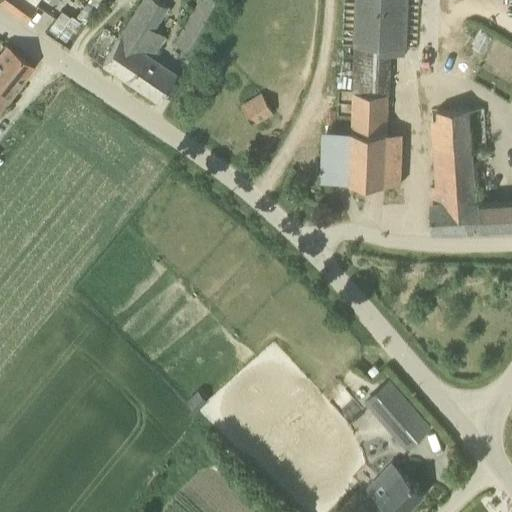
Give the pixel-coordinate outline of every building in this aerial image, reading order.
[(0,0),(0,1),(26,20),(36,5),(28,0),(0,0)] [(86,53),(102,64),(157,101),(175,73),(152,58),(166,37),(154,29),(168,7),(156,0),(143,0),(119,38),(103,27),(86,53)] [(226,4),(220,0),(197,0),(173,41),(196,54),(226,4)] [(406,55),(408,0),(354,0),(353,46),(355,46),(351,130),(338,129),(336,182),(350,183),(402,184),(402,183),(400,183),(402,131),(388,131),(391,54),(406,55)] [(48,29),(56,35),(71,17),(61,10),(48,29)] [(71,17),(56,35),(68,43),(83,23),(72,15),(71,17)] [(0,97),(6,102),(33,66),(7,46),(0,54),(0,97)] [(254,125),(273,113),(262,95),(242,107),(254,125)] [(432,203),(434,231),(483,228),(480,202),(476,202),(476,199),(474,152),(488,147),(487,107),(439,109),(443,185),(432,185),(433,203),(432,203)] [(511,196),(476,199),(476,202),(480,202),(483,228),(511,226),(511,196)] [(375,365),(368,370),(373,376),(380,370),(375,365)] [(391,378),(365,402),(407,449),(433,425),(391,378)] [(206,398),(198,389),(188,398),(197,407),(206,398)] [(347,392),(334,404),(348,420),(361,407),(347,392)] [(393,462),(374,482),(368,487),(376,495),(362,510),(364,511),(405,511),(424,492),(393,462)]
